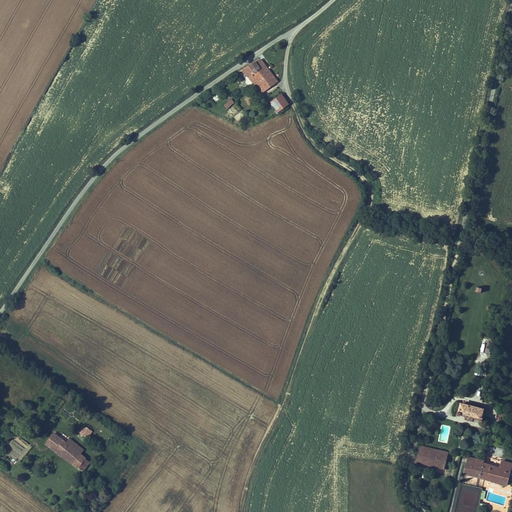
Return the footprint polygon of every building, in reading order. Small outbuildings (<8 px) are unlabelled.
[(266,57),(248,69),(258,83),(275,70),(266,57)] [(283,81),(275,70),(258,83),(265,93),(283,81)] [(260,99),(256,93),(250,97),(254,103),(260,99)] [(294,103),(287,93),(277,99),(281,106),(284,109),(294,103)] [(232,98),(225,103),(229,107),(235,102),(232,98)] [(486,405),(461,402),(459,413),(484,416),(486,405)] [(97,428),(89,423),(85,428),(93,434),(97,428)] [(64,432),(61,429),(51,439),(55,442),(64,432)] [(68,435),(64,432),(55,442),(79,460),(86,451),(88,449),(69,433),(68,435)] [(453,450),(424,444),(421,458),(432,463),(449,467),(453,450)] [(95,458),(86,451),(79,460),(88,467),(95,458)] [(471,454),(469,460),(483,464),(484,460),(485,456),(471,454)] [(499,464),(484,460),(483,464),(469,460),(468,470),(476,472),(507,482),(511,465),(511,460),(502,457),(499,464)]
